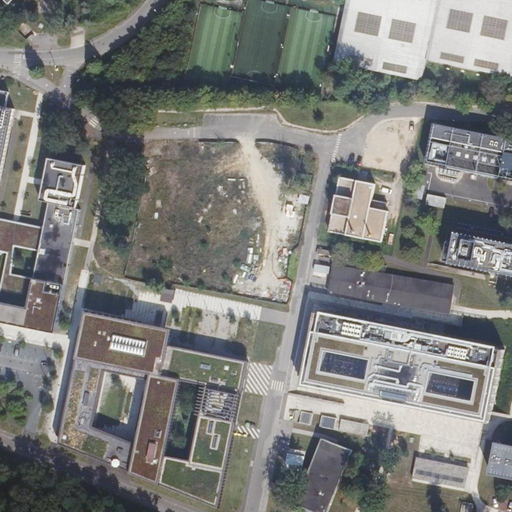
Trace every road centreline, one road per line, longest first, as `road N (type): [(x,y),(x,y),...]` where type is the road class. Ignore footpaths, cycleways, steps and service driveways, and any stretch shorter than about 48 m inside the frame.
road 1 (unclassified): [(330,143),(251,511)]
road 2 (residential): [(330,143),(280,133),(115,133),(71,107)]
road 3 (residential): [(511,113),(398,108),(330,143)]
road 4 (residential): [(0,441),(170,511)]
